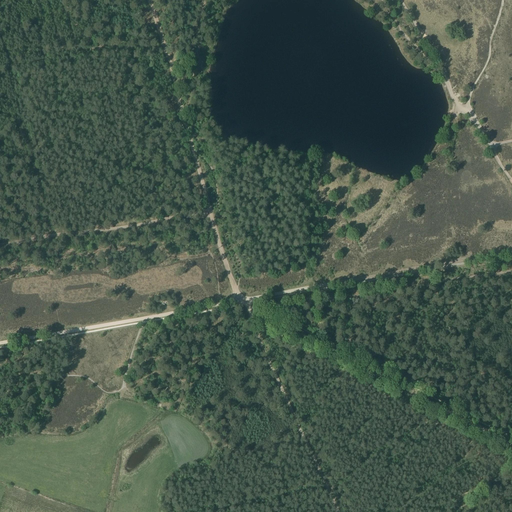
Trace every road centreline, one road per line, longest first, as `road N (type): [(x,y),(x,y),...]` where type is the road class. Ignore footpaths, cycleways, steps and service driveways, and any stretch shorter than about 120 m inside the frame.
road 1 (track): [(256,311),(511,444)]
road 2 (track): [(239,301),(511,251)]
road 3 (track): [(250,308),(271,312),(511,271)]
road 4 (track): [(148,0),(210,212)]
road 5 (track): [(336,511),(250,308)]
road 6 (track): [(0,245),(210,212)]
road 7 (track): [(0,344),(140,318)]
